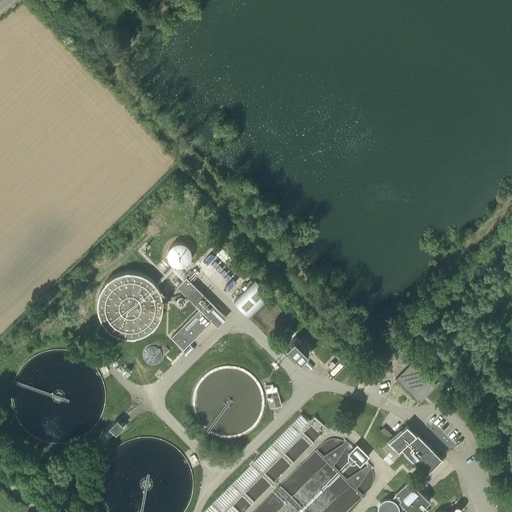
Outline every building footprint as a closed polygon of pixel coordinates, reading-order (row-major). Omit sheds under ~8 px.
[(189,257),(189,254),(188,250),(187,247),(185,246),(184,245),(181,243),(177,242),(175,242),(173,243),(171,244),(168,246),(166,249),(165,251),(165,254),(165,256),(165,258),(166,260),(168,262),(171,265),(174,266),(176,266),(178,266),(181,266),(183,265),(185,263),(187,262),(188,259),(189,257)] [(222,308),(216,302),(214,304),(190,280),(196,274),(191,269),(182,278),(177,273),(171,280),(199,307),(171,336),(182,348),(211,319),(217,325),(226,316),(220,310),(222,308)] [(161,310),(162,304),(161,298),(159,291),(156,285),(152,281),(148,277),(141,273),(136,271),(130,270),(123,271),(116,273),(110,275),(105,279),(101,284),(98,290),(95,296),(95,303),(95,310),(97,316),(100,322),(104,327),(109,332),(114,335),(119,336),(123,337),(127,338),(134,337),(138,336),(142,335),(147,332),(152,327),(156,323),(158,320),(160,316),(161,310)] [(233,301),(249,316),(270,295),(255,279),(233,301)] [(295,341),(286,349),(301,363),(309,355),(295,341)] [(166,356),(166,354),(166,351),(164,348),(163,347),(162,345),(160,344),(156,343),(153,344),(151,344),(147,347),(145,350),(144,352),(144,354),(144,356),(145,358),(147,362),(149,363),(151,365),(155,366),(157,365),(160,365),(163,362),(164,361),(165,359),(166,356)] [(395,378),(419,402),(436,384),(413,361),(395,378)] [(277,384),(266,386),(270,406),(281,404),(277,384)] [(242,511),(326,429),(314,417),(310,421),(301,412),(201,511),(242,511)] [(116,432),(124,424),(118,418),(109,426),(116,432)] [(441,457),(416,432),(415,433),(406,424),(389,441),(398,451),(401,448),(425,472),(441,457)] [(358,444),(349,452),(361,463),(369,455),(358,444)] [(417,511),(429,501),(408,480),(390,498),(385,498),(380,501),(378,504),(377,507),(377,511),(403,511),(406,509),(409,511),(417,511)]
